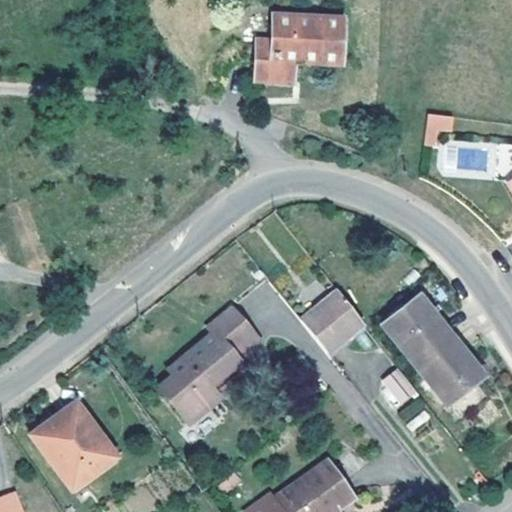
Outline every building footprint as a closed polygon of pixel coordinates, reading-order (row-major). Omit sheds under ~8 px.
[(328,67),(329,22),(261,20),(260,48),(246,47),(245,87),(280,88),(280,65),(328,67)] [(441,116),(416,112),(412,142),(422,144),(425,127),(439,129),(441,116)] [(465,393),(478,382),(414,299),(402,309),(382,325),(377,329),(442,412),(447,407),(465,393)] [(332,300),(300,326),(326,358),(358,332),(332,300)] [(382,325),(402,309),(398,305),(379,320),(382,325)] [(225,385),(240,372),(234,365),(241,359),(238,354),(251,342),(229,315),(207,334),(211,339),(167,375),(171,381),(156,394),(183,427),(215,404),(210,398),(205,392),(220,379),(225,385)] [(256,348),(251,342),(238,354),(241,359),(256,348)] [(205,392),(210,398),(225,385),(220,379),(205,392)] [(405,387),(393,396),(411,418),(422,409),(405,387)] [(465,393),(447,407),(452,414),(470,399),(465,393)] [(74,404),(29,436),(68,492),(113,459),(74,404)] [(276,511),(336,511),(351,502),(324,465),(270,502),(276,511)] [(15,511),(8,494),(0,497),(0,511),(15,511)]
